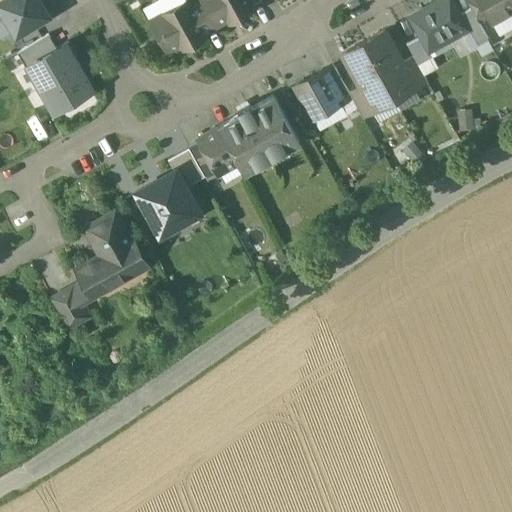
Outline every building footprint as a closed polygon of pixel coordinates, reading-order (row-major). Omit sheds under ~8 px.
[(48,14),(38,0),(0,0),(0,5),(17,33),(48,14)] [(186,0),(184,0),(150,19),(167,51),(180,44),(182,48),(206,34),(204,31),(191,8),(186,0)] [(201,0),(202,2),(203,1),(216,25),(227,19),(229,22),(253,9),(251,5),(248,0),(201,0)] [(452,0),(436,0),(409,15),(419,35),(428,51),(468,29),(460,13),(452,0)] [(489,15),(480,0),(467,0),(471,7),(479,21),(489,15)] [(511,6),(508,0),(480,0),(489,15),(490,16),(492,18),(496,16),(497,17),(511,8),(511,6)] [(216,25),(203,1),(202,2),(191,8),(204,31),(216,25)] [(471,7),(460,13),(468,29),(477,44),(488,38),(479,21),(471,7)] [(403,62),(384,28),(363,40),(394,97),(416,85),(403,62)] [(30,63),(56,48),(49,34),(17,52),(25,65),(30,63)] [(428,51),(419,35),(407,42),(414,56),(424,74),(436,66),(428,51)] [(394,97),(363,40),(341,53),(359,86),(372,109),(394,97)] [(56,48),(30,63),(56,109),(72,99),(75,103),(93,93),(91,89),(74,58),(77,56),(69,41),(56,48)] [(414,56),(403,62),(416,85),(426,79),(424,74),(414,56)] [(349,91),(336,67),(325,73),(326,75),(326,76),(339,100),(340,100),(340,101),(351,95),(349,91)] [(322,68),(311,75),(310,74),(309,74),(309,76),(305,78),(304,77),(302,78),(303,79),(294,84),(312,117),(340,101),(340,100),(339,100),(326,76),(326,75),(325,73),(322,68)] [(372,109),(359,86),(349,91),(351,95),(362,114),(372,109)] [(248,102),(237,108),(240,113),(219,125),(238,161),(244,171),(268,158),(268,157),(273,154),(273,155),(298,141),(273,95),(251,107),(248,102)] [(219,125),(198,136),(218,171),(218,172),(238,161),(219,125)] [(218,171),(201,140),(189,147),(206,177),(218,171)] [(206,177),(189,147),(171,157),(177,167),(188,187),(206,177)] [(177,167),(137,189),(161,231),(200,210),(188,187),(177,167)] [(129,238),(114,212),(86,227),(101,254),(76,267),(92,295),(119,280),(115,274),(144,258),(133,236),(129,238)] [(85,307),(72,284),(51,296),(64,319),(85,307)]
